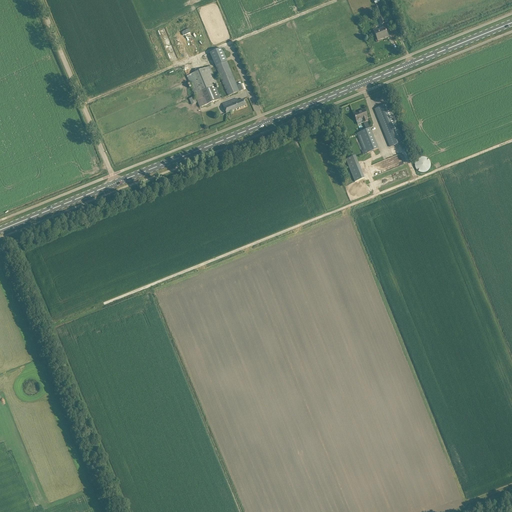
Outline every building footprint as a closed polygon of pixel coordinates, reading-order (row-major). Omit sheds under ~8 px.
[(385,24),(380,13),(378,7),(374,8),(381,25),(385,24)] [(388,37),(386,32),(384,29),(378,31),(377,30),(373,31),(377,41),(381,39),(381,38),(387,36),(387,37),(388,37)] [(238,91),(226,62),(227,62),(221,48),(209,54),(228,96),(238,91)] [(210,67),(186,76),(200,108),(220,99),(214,86),(217,85),(210,67)] [(244,89),(240,78),(235,80),(239,91),(244,89)] [(237,102),(236,99),(222,105),(226,114),(246,106),(243,100),(237,102)] [(404,142),(389,104),(375,109),(390,148),(404,142)] [(367,117),(366,115),(364,110),(353,115),(356,122),(362,119),(364,123),(368,121),(366,118),(367,117)] [(378,148),(370,129),(366,130),(357,134),(365,153),(378,148)] [(356,156),(345,160),(348,167),(358,163),(356,156)] [(431,164),(430,162),(430,161),(429,160),(427,159),(425,158),(423,158),(420,158),(418,159),(416,161),(415,163),(415,166),(415,168),(416,170),(418,172),(420,173),(423,173),(426,173),(428,172),(429,170),(430,168),(431,165),(431,164)]
